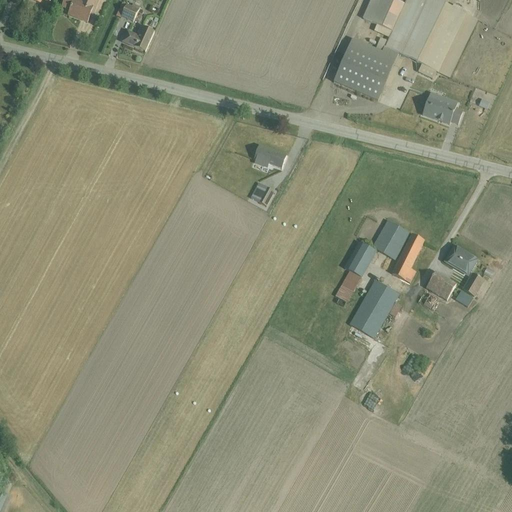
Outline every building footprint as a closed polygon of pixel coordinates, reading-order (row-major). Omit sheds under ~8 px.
[(65,0),(62,7),(70,11),(68,15),(88,23),(91,15),(94,16),(100,0),(65,0)] [(353,40),(334,84),(378,103),(399,54),(422,65),(418,73),(433,80),(436,73),(450,79),(478,21),(463,14),(465,10),(454,5),(453,8),(436,0),(406,0),(404,5),(392,0),(371,0),(363,20),(377,26),(374,32),(389,39),(388,43),(380,39),(376,50),(353,40)] [(122,17),(127,6),(123,3),(116,17),(121,19),(122,17)] [(127,6),(122,17),(134,23),(141,8),(133,5),(132,8),(127,6)] [(128,32),(123,43),(146,53),(155,33),(142,27),(139,34),(140,35),(139,37),(128,32)] [(395,92),(391,120),(408,123),(413,95),(395,92)] [(431,94),(423,116),(450,126),(451,123),(458,126),(463,113),(456,110),(458,103),(431,94)] [(482,100),(479,107),(487,111),(490,104),(482,100)] [(257,159),(255,164),(267,169),(269,164),(283,169),(287,157),(260,147),(255,159),(257,159)] [(228,181),(230,177),(219,171),(217,176),(228,181)] [(258,184),(251,199),(267,207),(275,193),(258,184)] [(388,221),(372,249),(395,262),(411,234),(388,221)] [(412,235),(392,275),(410,284),(416,273),(411,270),(425,242),(412,235)] [(349,272),(335,297),(348,304),(377,253),(359,244),(344,270),(349,272)] [(454,246),(444,264),(469,278),(479,261),(454,246)] [(430,295),(424,306),(430,310),(437,300),(440,302),(442,299),(447,302),(457,285),(437,274),(426,290),(432,293),(431,296),(430,295)] [(472,274),(463,291),(475,298),(485,282),(472,274)] [(375,281),(350,326),(374,340),(400,296),(375,281)] [(462,292),(456,301),(468,308),(474,299),(462,292)] [(396,304),(389,314),(396,318),(402,307),(396,304)] [(7,484),(0,499),(0,511),(5,511),(12,497),(8,495),(12,487),(7,484)]
